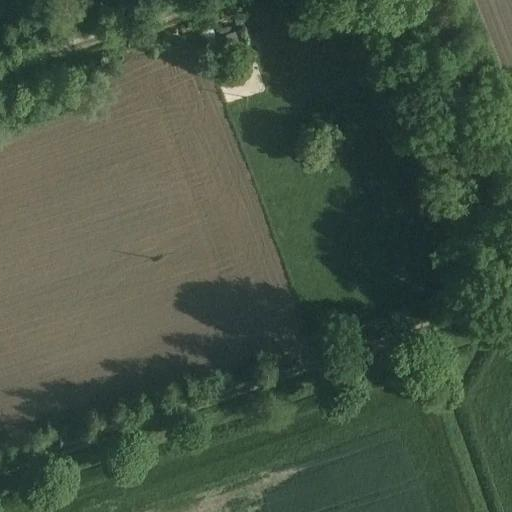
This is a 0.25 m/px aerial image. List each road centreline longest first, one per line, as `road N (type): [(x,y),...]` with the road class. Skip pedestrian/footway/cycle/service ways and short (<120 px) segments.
road 1 (track): [(511,299),(0,470)]
road 2 (track): [(218,0),(0,73)]
